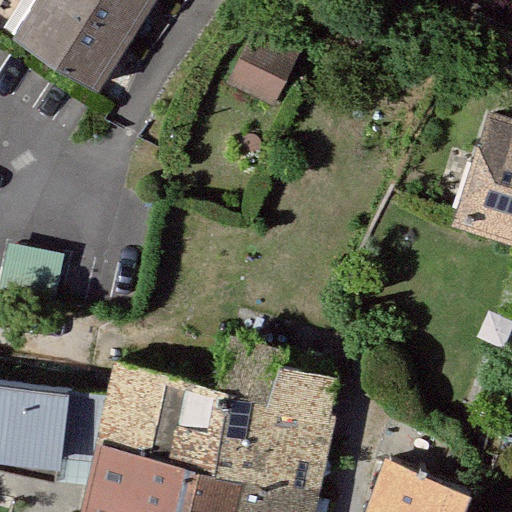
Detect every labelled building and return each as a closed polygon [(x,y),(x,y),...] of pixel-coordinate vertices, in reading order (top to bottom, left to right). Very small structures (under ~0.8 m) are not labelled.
[(156,0),(33,0),(17,27),(104,82),(156,0)] [(262,24),(235,82),(278,103),(304,47),(262,24)] [(511,112),(489,106),(453,222),(511,241),(511,112)] [(245,289),(216,277),(236,226),(210,216),(174,306),(229,328),(245,289)] [(273,392),(282,355),(284,340),(234,329),(219,380),(226,382),(273,392)] [(273,392),(331,405),(340,368),(282,355),(273,392)] [(95,439),(207,465),(226,382),(219,380),(114,356),(106,390),(95,439)] [(0,451),(63,459),(69,386),(0,377),(0,451)] [(273,392),(226,382),(207,465),(331,493),(347,408),(331,405),(273,392)] [(95,439),(106,390),(69,386),(63,459),(61,477),(84,482),(95,439)] [(189,511),(191,511),(207,465),(95,439),(84,482),(167,501),(172,509),(189,511)] [(465,511),(476,483),(389,450),(365,511),(465,511)] [(327,511),(331,493),(207,465),(191,511),(327,511)] [(189,511),(172,509),(167,501),(84,482),(77,511),(189,511)]
